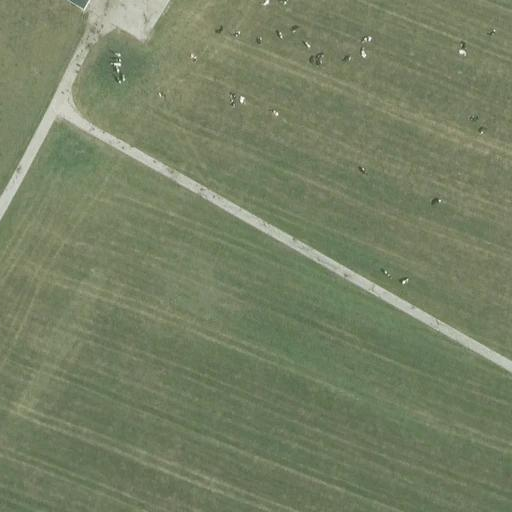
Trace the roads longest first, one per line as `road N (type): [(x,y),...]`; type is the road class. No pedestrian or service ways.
road 1 (track): [(511,367),(54,107)]
road 2 (track): [(0,207),(89,35),(117,0)]
